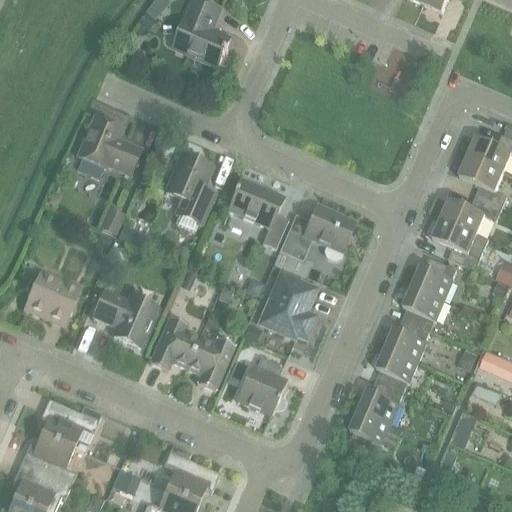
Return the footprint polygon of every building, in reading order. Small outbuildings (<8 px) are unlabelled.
[(402,0),(403,0),(423,9),(426,0),(402,0)] [(426,0),(423,9),(442,17),(449,0),(458,0),(463,2),(463,0),(426,0)] [(221,13),(203,5),(196,2),(174,53),(218,72),(225,56),(227,56),(228,52),(227,51),(231,42),(209,33),(217,13),(221,14),(221,13)] [(147,16),(140,28),(150,35),(158,23),(147,16)] [(130,180),(134,173),(141,154),(117,144),(122,133),(95,121),(77,161),(81,163),(76,175),(98,184),(103,172),(105,173),(106,169),(130,180)] [(468,162),(503,177),(511,158),(511,143),(504,140),(502,139),(497,151),(476,142),(468,162)] [(182,159),(166,196),(182,203),(176,218),(179,220),(175,230),(194,238),(198,228),(201,229),(214,199),(202,193),(212,171),(182,159)] [(503,177),(468,162),(459,182),(480,191),(475,202),(502,213),(507,201),(495,196),(503,177)] [(275,254),(280,243),(288,225),(276,219),(283,203),(242,184),(237,195),(235,194),(226,216),(268,235),(263,248),(275,254)] [(497,226),(502,214),(502,213),(475,202),(470,213),(450,204),(441,224),(477,239),(485,221),(497,226)] [(279,256),(287,259),(283,268),(295,273),(299,265),(302,266),(312,244),(328,251),(325,257),(327,262),(336,265),(340,263),(342,257),(355,228),(317,211),(310,226),(295,219),(279,256)] [(116,240),(124,219),(107,212),(98,233),(116,240)] [(448,264),(467,272),(475,276),(481,263),(489,244),(477,239),(441,224),(433,244),(453,253),(448,264)] [(124,230),(118,244),(131,250),(137,235),(124,230)] [(100,240),(97,247),(109,252),(112,245),(100,240)] [(117,251),(114,256),(119,267),(125,267),(128,262),(123,251),(117,251)] [(421,271),(412,292),(444,306),(453,285),(452,285),(456,275),(433,264),(428,275),(421,271)] [(511,268),(506,266),(498,285),(511,291),(511,288),(511,268)] [(64,330),(71,312),(79,294),(41,277),(25,314),(64,330)] [(188,277),(183,291),(190,294),(196,281),(188,277)] [(297,285),(281,278),(259,328),(294,343),(296,339),(305,344),(315,321),(301,315),(304,307),(309,309),(316,293),(297,285)] [(223,292),(218,304),(228,308),(233,296),(223,292)] [(444,306),(412,292),(403,312),(411,315),(407,326),(430,336),(442,342),(445,335),(433,329),(435,326),(436,326),(444,306)] [(139,353),(147,334),(157,312),(130,300),(128,306),(104,296),(101,303),(93,321),(117,332),(113,341),(139,353)] [(186,374),(199,342),(185,336),(188,329),(170,322),(150,368),(168,376),(171,367),(186,374)] [(426,347),(428,342),(430,336),(407,326),(402,336),(394,333),(386,354),(418,367),(427,347),(426,347)] [(249,330),(244,342),(253,346),(258,334),(249,330)] [(215,396),(223,378),(235,350),(217,342),(214,348),(199,342),(186,374),(201,380),(197,389),(215,396)] [(380,388),(404,398),(408,387),(409,388),(418,367),(386,354),(377,374),(385,377),(380,388)] [(283,371),(265,363),(261,362),(256,372),(252,371),(245,388),(237,406),(270,420),(276,407),(278,407),(279,404),(278,403),(285,386),(278,382),(283,371)] [(359,415),(391,429),(400,409),(399,408),(404,398),(380,388),(376,398),(368,395),(359,415)] [(77,444),(82,435),(93,439),(102,419),(83,411),(80,418),(49,404),(40,424),(46,427),(41,440),(73,453),(84,458),(88,449),(77,444)] [(354,450),(377,460),(381,449),(383,450),(391,429),(359,415),(350,436),(358,439),(354,450)] [(65,473),(73,453),(41,440),(36,452),(29,449),(21,469),(71,490),(76,477),(65,473)] [(166,494),(199,508),(204,496),(211,499),(219,478),(188,465),(191,458),(173,450),(164,470),(175,475),(166,494)] [(65,503),(71,490),(21,469),(12,488),(19,491),(13,503),(33,511),(55,511),(61,501),(65,503)] [(417,469),(414,476),(424,480),(427,473),(417,469)] [(441,470),(437,478),(448,482),(451,474),(441,470)] [(120,475),(114,490),(127,496),(130,490),(134,492),(138,483),(120,475)] [(197,511),(199,508),(166,494),(158,511),(155,511),(147,508),(145,511),(197,511)] [(87,511),(100,511),(103,506),(92,502),(87,511)] [(33,511),(13,503),(9,511),(33,511)]
